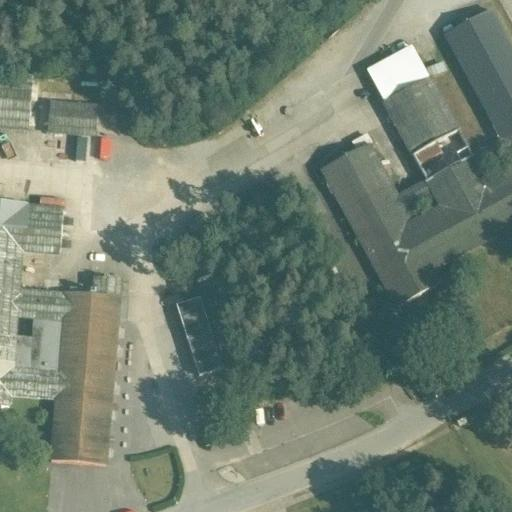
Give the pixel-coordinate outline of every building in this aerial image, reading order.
[(472,159),(429,80),(428,80),(413,50),(368,74),(380,97),(384,105),(427,184),(397,200),(368,147),(322,171),(397,309),(443,284),(436,271),(511,227),(511,51),(491,12),(445,37),(502,143),(472,159)] [(33,80),(0,77),(0,129),(29,132),(33,80)] [(98,109),(50,106),(48,134),(96,137),(98,109)] [(26,206),(0,203),(0,407),(9,408),(10,398),(56,402),(51,464),(105,468),(121,282),(95,279),(94,297),(65,295),(65,298),(19,294),(22,254),(60,257),(63,212),(26,209),(26,206)] [(201,375),(225,367),(203,297),(178,305),(201,375)]
